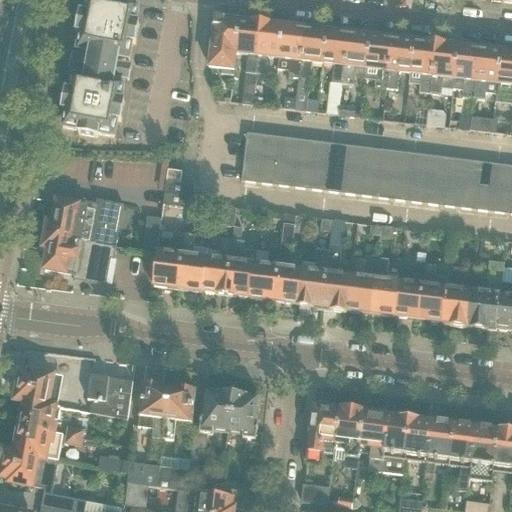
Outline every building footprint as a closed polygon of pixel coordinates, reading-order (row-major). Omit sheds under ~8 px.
[(122,6),(122,3),(107,0),(103,0),(103,3),(88,0),(86,0),(83,16),(80,15),(76,34),(80,35),(76,51),(90,54),(85,80),(72,77),(69,94),(65,93),(62,112),(65,113),(62,129),(79,132),(78,136),(97,139),(98,136),(114,139),(117,123),(121,123),(124,104),(121,104),(124,87),(113,85),(118,59),(129,61),(132,45),(135,45),(139,26),(135,26),(138,9),(122,6)] [(235,55),(239,21),(214,19),(209,67),(211,70),(221,71),(220,76),(233,77),(235,55)] [(239,21),(235,55),(247,57),(242,105),(241,107),(252,108),(256,76),(255,76),(261,24),(239,21)] [(261,24),(255,76),(256,76),(265,77),(267,59),(279,60),(282,26),(261,24)] [(279,60),(277,71),(288,73),(287,80),(298,81),(304,29),(282,26),(279,60)] [(323,65),(327,32),(304,29),(298,81),(296,102),(295,111),(306,112),(307,102),(311,64),(323,65)] [(343,86),(348,34),(327,32),(323,65),(333,67),(331,85),(342,86),(343,86)] [(348,34),(343,86),(353,87),(354,75),(366,76),(366,70),(370,37),(348,34)] [(366,76),(365,82),(375,83),(375,90),(386,91),(392,39),(370,37),(366,70),(366,76)] [(410,75),(414,42),(392,39),(386,91),(397,92),(399,74),(410,75)] [(410,75),(409,86),(419,87),(419,95),(430,96),(436,44),(414,42),(410,75)] [(436,44),(430,96),(440,97),(441,91),(453,92),(454,81),(458,47),(436,44)] [(454,81),(453,92),(463,93),(462,100),(474,101),(480,49),(458,47),(454,81)] [(480,49),(474,101),(484,102),(485,95),(497,96),(502,52),(480,49)] [(497,96),(496,106),(511,107),(511,53),(502,52),(497,96)] [(331,85),(327,116),(338,117),(339,108),(342,86),(331,85)] [(254,99),(253,107),(261,108),(261,107),(262,100),(254,99)] [(285,100),(284,110),(295,111),(296,102),(285,100)] [(307,102),(306,112),(317,114),(318,103),(307,102)] [(338,117),(338,118),(354,120),(355,110),(339,108),(338,117)] [(427,127),(426,128),(444,130),(444,129),(445,118),(442,114),(428,113),(427,124),(427,127)] [(246,136),(243,160),(260,162),(263,138),(246,136)] [(260,162),(277,164),(280,140),(263,138),(260,162)] [(277,164),(294,166),(297,142),(280,140),(277,164)] [(294,166),(310,168),(313,144),(297,142),(294,166)] [(310,168),(327,170),(330,146),(313,144),(310,168)] [(327,170),(344,172),(347,148),(330,146),(327,170)] [(344,172),(360,174),(363,150),(347,148),(344,172)] [(360,174),(377,176),(380,152),(363,150),(360,174)] [(377,176),(394,178),(397,154),(380,152),(377,176)] [(394,178),(410,180),(413,156),(397,154),(394,178)] [(410,180),(427,182),(430,158),(413,156),(410,180)] [(427,182),(444,184),(447,160),(430,158),(427,182)] [(241,184),(257,186),(260,162),(243,160),(241,184)] [(444,184),(461,186),(463,162),(447,160),(444,184)] [(150,186),(151,163),(96,161),(95,184),(150,186)] [(257,186),(274,188),(277,164),(260,162),(257,186)] [(461,186),(477,188),(480,164),(463,162),(461,186)] [(274,188),(291,190),(294,166),(277,164),(274,188)] [(477,188),(494,191),(497,167),(480,164),(477,188)] [(291,190),(307,192),(310,168),(294,166),(291,190)] [(494,191),(511,193),(511,181),(511,168),(497,167),(494,191)] [(307,192),(324,194),(327,170),(310,168),(307,192)] [(327,170),(324,194),(341,196),(344,172),(327,170)] [(167,172),(166,183),(180,185),(182,173),(167,172)] [(344,172),(341,196),(357,198),(360,174),(344,172)] [(360,174),(357,198),(374,200),(377,176),(360,174)] [(377,176),(374,200),(391,202),(394,178),(377,176)] [(391,202),(407,204),(410,180),(394,178),(391,202)] [(410,180),(407,204),(424,206),(427,182),(410,180)] [(427,182),(424,206),(441,208),(444,184),(427,182)] [(166,183),(163,207),(188,210),(188,204),(191,205),(194,187),(180,185),(166,183)] [(441,208),(458,210),(461,186),(444,184),(441,208)] [(461,186),(458,210),(474,212),(477,188),(461,186)] [(477,188),(474,212),(491,215),(494,191),(477,188)] [(494,191),(491,215),(508,217),(511,193),(494,191)] [(48,223),(46,236),(115,249),(117,239),(114,238),(120,208),(123,208),(123,207),(96,202),(96,205),(86,203),(78,202),(77,206),(58,203),(54,224),(48,223)] [(223,209),(221,228),(233,229),(235,210),(223,209)] [(284,224),(283,227),(295,228),(296,219),(296,218),(285,217),(285,218),(285,219),(284,224)] [(142,252),(157,254),(159,239),(161,220),(147,219),(144,242),(142,252)] [(320,231),(320,233),(331,234),(331,232),(332,223),(321,222),(320,228),(320,231)] [(340,256),(344,224),(333,223),(329,254),(340,256)] [(280,248),(292,249),(295,228),(283,227),(280,248)] [(370,227),(369,235),(380,237),(381,229),(370,227)] [(233,229),(232,242),(233,242),(240,243),(242,230),(234,229),(233,229)] [(381,229),(380,237),(392,238),(393,230),(381,229)] [(157,254),(152,287),(178,290),(185,236),(173,235),(172,240),(159,239),(157,254)] [(46,236),(44,249),(49,250),(44,274),(46,274),(47,271),(74,276),(73,282),(74,282),(75,277),(86,279),(85,284),(109,289),(110,287),(106,287),(105,286),(110,261),(113,261),(115,249),(46,236)] [(185,236),(178,290),(201,293),(206,259),(206,252),(207,249),(194,247),(195,238),(185,236)] [(206,259),(201,293),(226,296),(232,242),(220,240),(219,254),(206,252),(206,259)] [(232,242),(226,296),(250,300),(254,265),(256,253),(242,251),(243,244),(243,243),(240,243),(233,242),(232,242)] [(254,265),(250,300),(273,303),(280,248),(269,247),(268,255),(256,253),(254,265)] [(280,248),(273,303),(294,305),(294,307),(297,307),(302,265),(290,263),(292,249),(280,248)] [(302,265),(297,307),(322,311),(329,254),(317,253),(315,267),(302,265)] [(329,254),(322,311),(346,314),(350,278),(338,276),(340,256),(329,254)] [(417,255),(416,265),(424,266),(426,256),(417,255)] [(350,278),(346,314),(347,314),(347,312),(370,315),(377,260),(365,259),(362,279),(350,278)] [(377,260),(370,315),(394,318),(398,284),(399,276),(386,275),(388,262),(377,260)] [(471,293),(466,329),(487,332),(487,330),(496,331),(500,297),(499,297),(502,279),(502,275),(503,266),(489,264),(487,281),(489,285),(488,291),(476,290),(475,294),(471,293)] [(398,284),(394,318),(417,321),(424,266),(416,265),(413,265),(412,272),(400,271),(399,276),(398,284)] [(424,266),(417,321),(441,324),(446,290),(447,279),(435,277),(436,268),(424,266)] [(446,290),(441,324),(449,325),(449,327),(466,329),(471,293),(472,281),(459,280),(460,271),(448,269),(447,279),(446,290)] [(500,297),(511,299),(511,297),(511,280),(503,279),(500,297)] [(496,331),(511,333),(511,297),(511,299),(500,297),(496,331)] [(18,384),(15,402),(24,403),(47,407),(56,409),(59,394),(50,392),(52,378),(25,373),(23,385),(18,384)] [(92,403),(90,415),(90,417),(128,422),(133,383),(91,378),(90,384),(88,402),(92,403)] [(139,419),(137,429),(153,431),(152,440),(161,441),(168,389),(161,389),(161,387),(157,387),(156,384),(149,384),(147,385),(143,385),(140,405),(139,419)] [(168,389),(161,441),(174,443),(176,423),(190,425),(194,391),(191,391),(189,389),(182,388),(180,389),(177,389),(176,391),(168,389)] [(212,433),(228,435),(233,394),(230,394),(228,393),(223,392),(221,393),(215,392),(215,393),(206,392),(201,432),(194,431),(191,451),(205,453),(207,436),(212,437),(212,433)] [(233,394),(228,435),(242,437),(241,441),(246,441),(244,457),(259,459),(262,436),(256,435),(257,426),(255,426),(258,399),(249,398),(249,396),(244,396),(242,394),(237,393),(234,394),(233,394)] [(24,403),(19,429),(55,436),(57,426),(53,425),(56,409),(47,407),(24,403)] [(321,451),(335,453),(341,408),(340,408),(340,410),(337,410),(336,408),(330,407),(327,408),(315,406),(307,465),(319,467),(321,451)] [(334,462),(334,464),(344,465),(343,471),(357,473),(359,456),(365,413),(363,413),(364,411),(341,408),(341,410),(335,453),(334,462)] [(367,474),(383,476),(390,416),(378,414),(377,412),(370,411),(368,413),(365,413),(360,456),(369,457),(367,474)] [(404,479),(407,463),(412,419),(390,416),(383,476),(404,479)] [(407,463),(429,465),(434,422),(412,419),(407,463)] [(429,465),(449,468),(455,424),(434,422),(429,465)] [(455,424),(449,468),(460,470),(459,481),(458,481),(456,493),(467,494),(469,481),(476,427),(455,424)] [(476,427),(469,481),(470,481),(490,484),(492,468),(497,430),(476,427)] [(14,454),(14,456),(58,464),(61,447),(61,446),(63,437),(55,436),(19,429),(16,447),(14,454)] [(67,430),(65,438),(82,441),(83,434),(84,433),(67,430)] [(511,431),(497,430),(492,468),(511,470),(511,431)] [(61,447),(64,446),(81,449),(81,448),(82,441),(65,438),(63,437),(61,446),(61,447)] [(5,454),(0,479),(17,482),(16,486),(32,489),(44,491),(41,509),(55,511),(84,511),(86,504),(51,498),(52,496),(58,464),(14,456),(5,454)] [(98,471),(128,476),(130,466),(130,463),(100,458),(98,471)] [(128,476),(127,486),(150,489),(156,489),(158,469),(130,466),(128,476)] [(158,469),(156,489),(178,492),(185,493),(187,473),(158,469)] [(178,492),(175,511),(233,511),(234,510),(231,510),(232,500),(241,501),(242,487),(223,484),(221,484),(219,498),(199,496),(193,495),(185,493),(178,492)] [(150,489),(127,486),(124,507),(147,510),(150,489)] [(304,488),(302,505),(327,508),(329,492),(304,488)] [(339,499),(337,509),(351,511),(352,501),(339,499)] [(400,511),(422,511),(424,505),(401,502),(400,511)]
